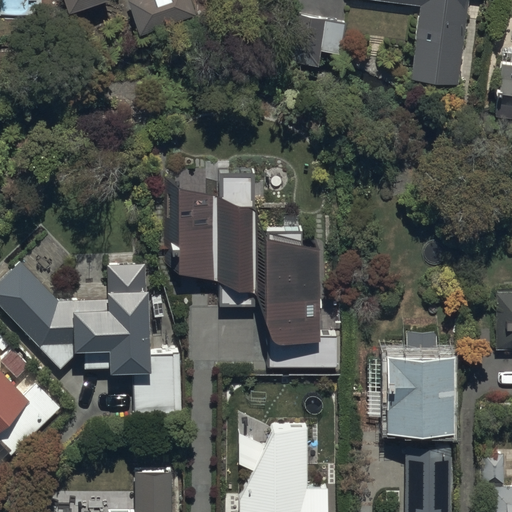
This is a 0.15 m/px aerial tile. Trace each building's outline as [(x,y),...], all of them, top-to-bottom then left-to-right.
[(63,0),(67,9),(93,0),(128,0),(139,30),(196,10),(192,0),(63,0)] [(419,0),(412,74),(455,79),(464,0),(419,0)] [(343,21),(292,12),(284,55),(316,60),(318,45),(338,49),(343,21)] [(511,62),(500,61),(493,120),(511,122),(511,62)] [(281,363),(335,363),(337,302),(329,301),(330,262),(274,260),(275,206),(259,206),(259,189),(175,187),(173,270),(158,269),(166,294),(186,294),(186,279),(207,279),(207,269),(226,269),(226,300),(281,300),(281,363)] [(19,258),(0,275),(0,302),(59,364),(72,352),(82,363),(131,363),(131,408),(178,408),(178,350),(145,350),(144,258),(105,258),(105,295),(57,296),(19,258)] [(511,289),(495,289),(494,345),(511,345),(511,289)] [(450,424),(450,347),(434,347),(434,327),(405,328),(405,347),(385,348),(385,355),(368,355),(368,392),(352,392),(352,437),(393,437),(393,424),(450,424)] [(0,418),(25,396),(0,369),(0,458),(7,451),(0,443),(0,418)] [(511,511),(511,483),(501,484),(501,451),(482,451),(482,483),(490,483),(489,511),(511,511)] [(448,460),(408,461),(409,498),(449,498),(448,460)] [(168,511),(169,469),(133,468),(133,510),(39,510),(39,511),(168,511)]
